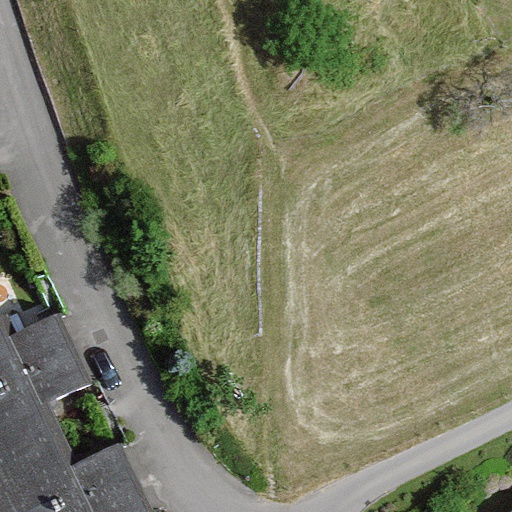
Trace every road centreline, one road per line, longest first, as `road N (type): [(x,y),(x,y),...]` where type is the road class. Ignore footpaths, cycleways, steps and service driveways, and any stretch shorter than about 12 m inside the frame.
road 1 (residential): [(0,15),(29,124),(142,399),(232,511)]
road 2 (residential): [(335,511),(365,482),(511,412)]
